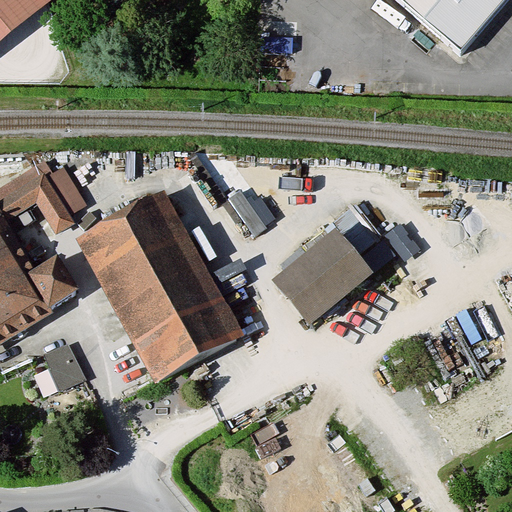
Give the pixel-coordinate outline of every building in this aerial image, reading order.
[(0,0),(0,44),(51,0),(0,0)] [(503,0),(393,0),(457,54),(503,0)] [(0,341),(76,295),(56,263),(37,275),(14,239),(37,225),(31,214),(41,208),(59,236),(74,226),(67,215),(84,205),(64,172),(47,183),(43,176),(7,198),(11,205),(0,211),(0,341)] [(231,197),(257,230),(274,217),(249,184),(231,197)] [(160,203),(81,247),(156,381),(235,337),(160,203)] [(364,280),(332,241),(274,290),(306,328),(364,280)] [(68,345),(43,359),(64,396),(89,383),(68,345)]
